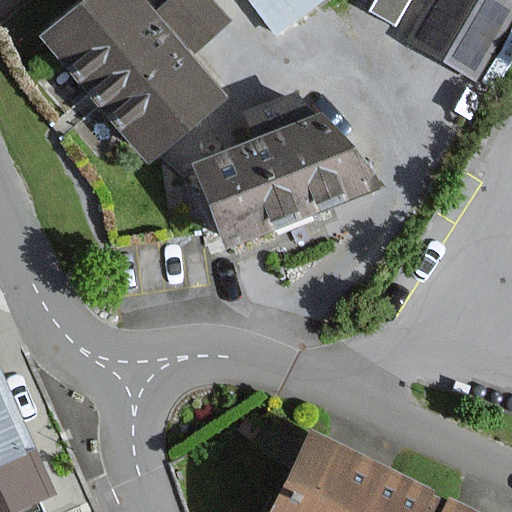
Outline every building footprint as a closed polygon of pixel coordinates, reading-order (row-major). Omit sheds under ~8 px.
[(222,97),(140,0),(90,0),(47,37),(98,97),(149,157),(222,97)] [(227,21),(209,0),(172,0),(161,10),(194,49),(227,21)] [(248,0),(275,34),(318,0),(248,0)] [(511,3),(511,0),(437,0),(415,42),(474,74),(511,3)] [(281,223),(377,185),(320,117),(200,164),(232,243),(281,223)] [(0,511),(51,490),(0,377),(0,511)] [(475,511),(452,500),(449,507),(430,497),(433,491),(313,432),(273,511),(475,511)]
